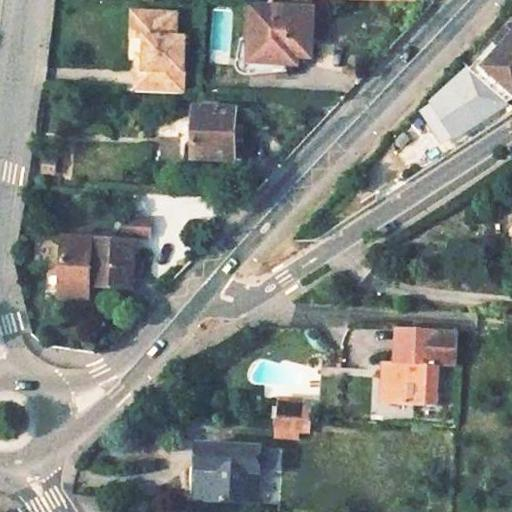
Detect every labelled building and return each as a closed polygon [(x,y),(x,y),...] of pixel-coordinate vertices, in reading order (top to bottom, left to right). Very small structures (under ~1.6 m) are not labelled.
[(313,9),(253,7),(252,40),(251,62),(288,64),(297,65),(298,56),(311,57),(313,9)] [(178,15),(136,14),(136,38),(148,39),(148,58),(147,71),(140,71),(139,93),(186,95),(187,39),(177,39),(178,15)] [(252,40),(242,38),(237,64),(239,72),(243,75),(251,75),(288,71),(288,64),(251,62),(252,40)] [(494,44),(471,70),(452,86),(434,102),(433,104),(455,138),(508,104),(511,101),(511,39),(502,50),(494,44)] [(148,58),(140,57),(140,71),(147,71),(148,58)] [(433,104),(421,111),(442,146),(455,138),(433,104)] [(237,110),(196,109),(194,159),(235,160),(236,144),(236,127),(237,110)] [(246,128),(236,127),(236,144),(246,145),(246,128)] [(123,237),(147,238),(148,222),(124,221),(123,237)] [(132,242),(68,239),(65,297),(88,298),(88,286),(130,288),(132,242)] [(439,331),(398,328),(397,366),(395,402),(435,405),(439,331)] [(397,366),(386,365),(384,402),(395,402),(397,366)] [(176,375),(160,386),(172,405),(188,395),(176,375)] [(310,419),(301,419),(301,407),(301,403),(281,403),(280,418),(277,417),(276,437),(298,439),(298,431),(309,432),(310,419)] [(310,419),(311,407),(301,407),(301,419),(310,419)] [(261,449),(200,445),(199,467),(192,467),(190,494),(197,495),(197,500),(257,503),(261,449)] [(282,474),(282,449),(264,449),(264,473),(282,474)]
